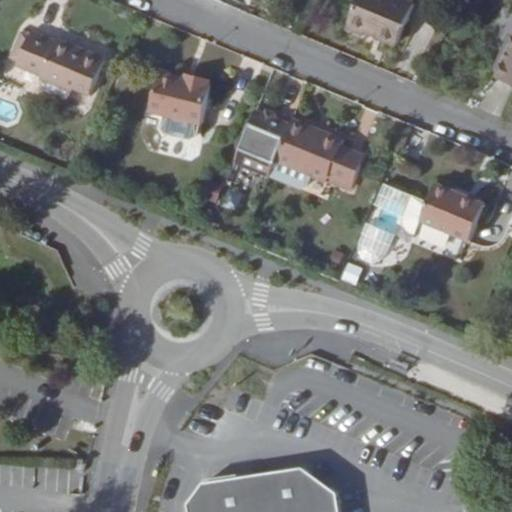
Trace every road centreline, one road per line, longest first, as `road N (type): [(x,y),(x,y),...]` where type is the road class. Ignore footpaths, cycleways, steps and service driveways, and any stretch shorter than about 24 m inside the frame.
road 1 (residential): [(156,0),(511,145)]
road 2 (tertiary): [(511,389),(339,318),(232,307)]
road 3 (tertiary): [(149,272),(71,211),(0,180)]
